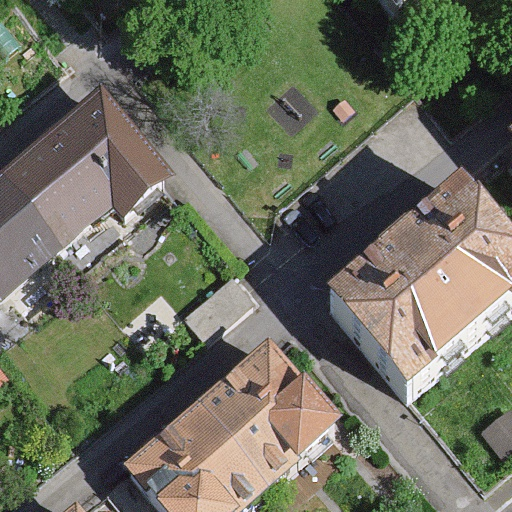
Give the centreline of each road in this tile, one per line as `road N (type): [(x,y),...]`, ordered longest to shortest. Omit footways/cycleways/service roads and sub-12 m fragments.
road 1 (residential): [(51,511),(511,128)]
road 2 (residential): [(202,0),(0,168)]
